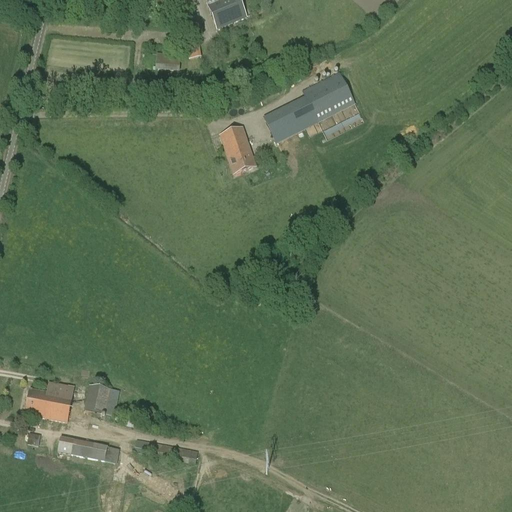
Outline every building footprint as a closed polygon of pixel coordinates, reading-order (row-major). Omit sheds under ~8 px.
[(186,11),(187,0),(156,0),(156,10),(186,11)] [(204,0),(217,31),(246,19),(238,0),(204,0)] [(188,60),(201,59),(198,39),(195,39),(193,25),(182,26),(184,41),(185,41),(188,60)] [(157,55),(156,72),(179,74),(181,57),(157,55)] [(355,106),(352,98),(339,74),(301,93),(304,99),(262,119),(276,146),(314,127),(309,116),(312,114),(318,125),(355,106)] [(233,177),(256,169),(242,129),(219,137),(233,177)] [(67,425),(72,400),(74,388),(49,383),(46,394),(30,391),(25,417),(67,425)] [(114,418),(118,392),(89,387),(84,412),(114,418)] [(38,449),(40,437),(29,435),(27,447),(38,449)] [(117,466),(119,451),(107,449),(60,440),(57,454),(117,466)] [(196,467),(198,453),(137,441),(134,455),(196,467)]
